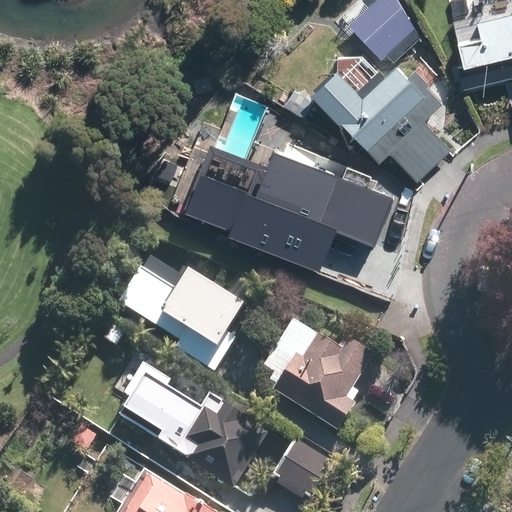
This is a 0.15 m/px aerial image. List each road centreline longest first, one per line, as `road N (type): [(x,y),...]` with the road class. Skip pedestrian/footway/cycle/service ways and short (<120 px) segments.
road 1 (residential): [(500,369),(462,332),(449,298),(448,261),(470,209),(511,178)]
road 2 (residential): [(500,369),(414,511)]
